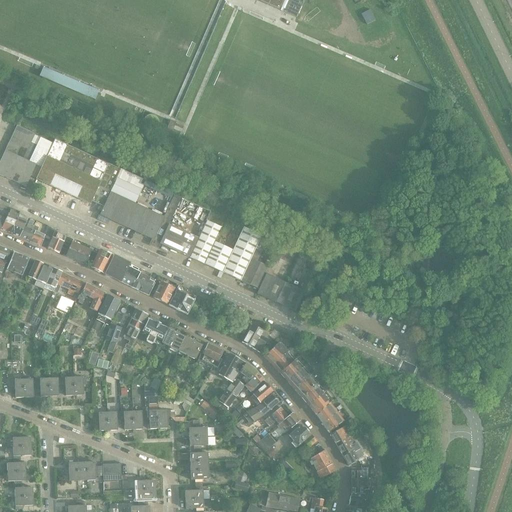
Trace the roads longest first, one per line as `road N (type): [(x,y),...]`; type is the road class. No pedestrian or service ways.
road 1 (unclassified): [(441,386),(0,188)]
road 2 (residential): [(0,238),(251,357),(331,451),(340,470),(336,511)]
road 3 (residential): [(172,511),(171,473),(47,424)]
